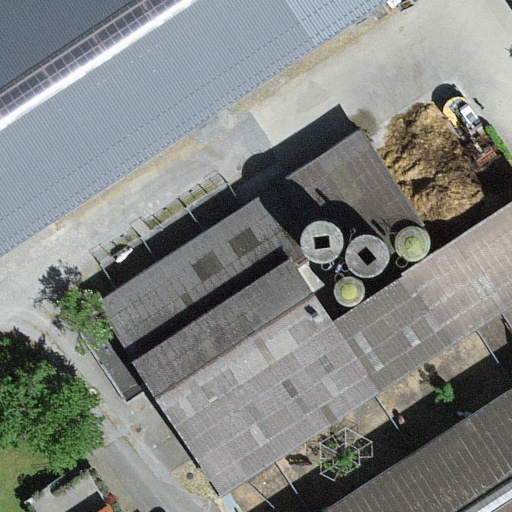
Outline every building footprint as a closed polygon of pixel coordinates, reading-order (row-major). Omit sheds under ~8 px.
[(0,0),(0,244),(372,0),(0,0)] [(511,184),(427,239),(360,135),(110,295),(234,488),(511,310),(511,184)] [(433,438),(511,388),(511,379),(497,356),(414,409),(433,438)] [(511,511),(511,392),(323,511),(511,511)] [(24,503),(29,511),(124,511),(94,466),(55,491),(51,485),(24,503)]
